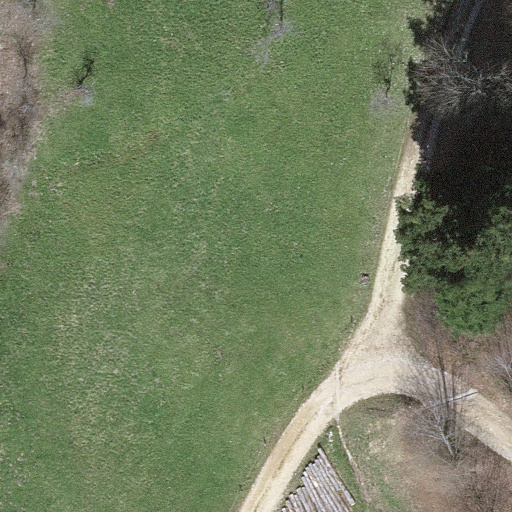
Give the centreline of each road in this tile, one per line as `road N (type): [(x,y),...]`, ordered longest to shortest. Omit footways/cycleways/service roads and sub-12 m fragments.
road 1 (track): [(383,364),(388,286),(473,0)]
road 2 (track): [(252,511),(332,398),(383,364)]
road 3 (track): [(383,364),(511,447)]
